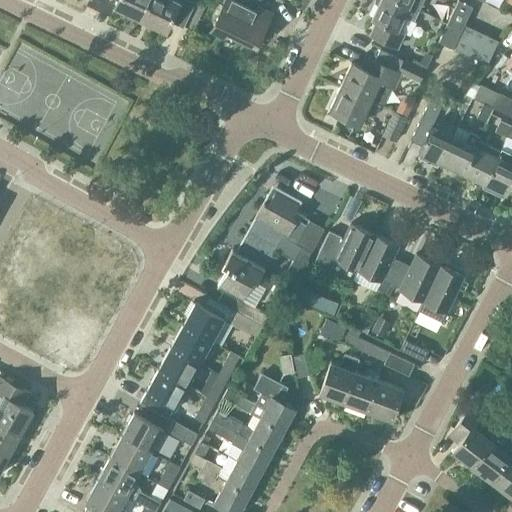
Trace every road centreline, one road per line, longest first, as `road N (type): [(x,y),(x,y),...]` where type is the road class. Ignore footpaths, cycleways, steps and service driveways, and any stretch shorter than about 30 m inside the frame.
road 1 (residential): [(244,113),(183,78),(157,77),(0,0)]
road 2 (residential): [(511,241),(271,127)]
road 3 (residential): [(411,454),(511,268)]
road 4 (residential): [(0,148),(39,179),(170,251)]
road 5 (residential): [(411,454),(334,430),(314,432),(268,511)]
road 6 (residential): [(83,399),(170,251)]
road 7 (residential): [(170,251),(244,113)]
road 8 (residential): [(271,127),(334,0)]
road 9 (residential): [(23,511),(83,399)]
